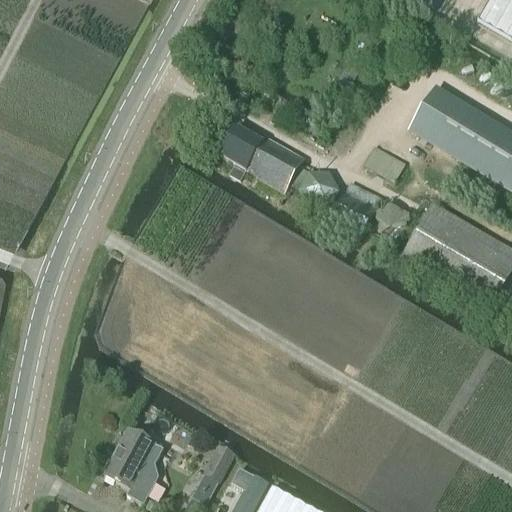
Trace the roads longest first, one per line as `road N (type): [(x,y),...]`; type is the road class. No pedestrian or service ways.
road 1 (tertiary): [(0,511),(58,259),(189,0)]
road 2 (unknown): [(107,204),(511,444)]
